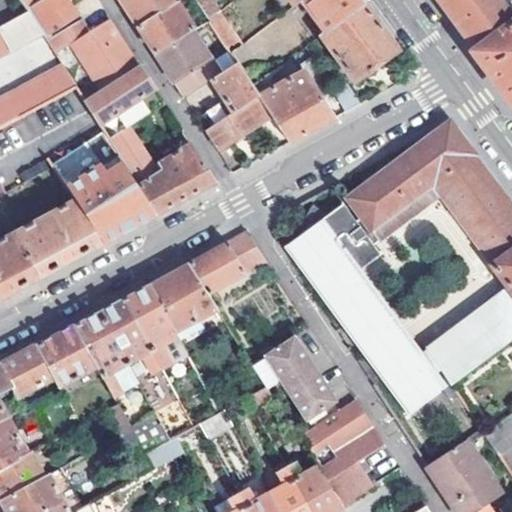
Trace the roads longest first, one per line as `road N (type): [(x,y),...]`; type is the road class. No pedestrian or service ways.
road 1 (residential): [(442,511),(238,202)]
road 2 (residential): [(0,331),(238,202)]
road 3 (residential): [(238,202),(453,79)]
road 4 (residential): [(238,202),(110,0)]
